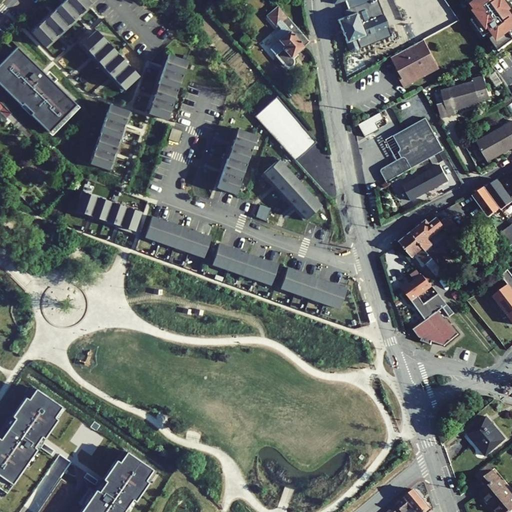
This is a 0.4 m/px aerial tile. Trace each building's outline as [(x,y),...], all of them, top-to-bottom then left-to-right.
[(47,49),(93,7),(86,0),(66,0),(31,32),(47,49)] [(377,0),(348,0),(349,0),(345,1),(350,15),(356,12),(359,19),(366,16),(368,22),(383,16),(377,0)] [(511,41),(511,13),(507,7),(510,4),(506,0),(464,0),(470,8),(468,10),(474,18),(471,20),(483,37),(486,35),(498,52),(511,41)] [(309,42),(277,6),(267,15),(276,26),(277,24),(281,29),(273,35),(278,41),(269,48),(284,66),(287,67),(292,66),(293,63),(293,59),(291,57),(295,54),(309,42)] [(337,19),(349,51),(354,53),(358,51),(360,47),(357,39),(369,34),(370,35),(374,33),(375,32),(388,27),(383,16),(368,22),(366,16),(359,19),(356,12),(350,15),(337,19)] [(391,35),(388,27),(375,32),(374,33),(370,35),(369,34),(357,39),(360,47),(391,35)] [(139,76),(97,31),(80,47),(122,92),(139,76)] [(239,38),(246,47),(252,42),(245,34),(239,38)] [(424,40),(404,51),(408,58),(427,47),(424,40)] [(77,105),(17,47),(0,64),(0,84),(49,133),(77,105)] [(397,74),(404,87),(439,67),(427,47),(408,58),(404,51),(391,58),(399,73),(397,74)] [(167,120),(187,61),(165,54),(145,112),(167,120)] [(495,72),(489,76),(497,86),(502,83),(495,72)] [(442,90),(448,116),(455,114),(454,110),(479,103),(479,101),(489,98),(483,76),(472,79),(473,81),(442,90)] [(17,119),(0,102),(0,112),(5,118),(6,117),(10,121),(12,123),(17,119)] [(111,171),(132,112),(110,104),(89,163),(111,171)] [(0,118),(7,125),(10,121),(6,117),(5,118),(0,112),(0,118)] [(381,112),(360,124),(367,137),(380,129),(377,124),(385,119),(381,112)] [(386,184),(411,169),(443,150),(424,118),(405,130),(392,137),(398,148),(399,149),(398,151),(398,152),(396,153),(399,159),(381,170),(380,171),(379,172),(380,173),(386,184)] [(12,123),(26,137),(31,132),(17,119),(12,123)] [(294,124),(302,133),(306,129),(298,121),(294,124)] [(511,121),(476,143),(487,162),(511,148),(511,121)] [(234,194),(255,135),(233,127),(213,186),(234,194)] [(287,146),(283,150),(305,173),(322,157),(304,137),(290,149),(287,146)] [(320,206),(278,160),(261,175),(303,221),(320,206)] [(448,181),(440,165),(402,186),(410,201),(448,181)] [(318,178),(313,182),(322,192),(327,187),(318,178)] [(511,201),(511,199),(497,179),(485,188),(500,209),(501,210),(511,201)] [(485,188),(484,187),(472,196),(488,217),(500,209),(485,188)] [(140,212),(82,191),(74,213),(133,234),(140,212)] [(210,237),(151,216),(144,237),(203,257),(210,237)] [(439,219),(437,221),(449,236),(457,229),(446,217),(441,221),(439,219)] [(427,220),(410,233),(425,251),(433,246),(435,248),(449,236),(437,221),(436,219),(430,223),(427,220)] [(416,254),(430,270),(436,264),(425,251),(410,233),(399,242),(412,258),(416,254)] [(278,265),(218,244),(211,264),(270,285),(278,265)] [(346,288),(287,268),(280,288),(339,309),(346,288)] [(415,280),(420,276),(416,271),(411,275),(415,280)] [(447,305),(422,275),(420,276),(415,280),(410,284),(407,281),(401,286),(425,321),(438,311),(442,308),(447,305)] [(454,313),(447,305),(442,308),(449,317),(454,313)] [(425,321),(413,329),(419,337),(421,338),(420,341),(430,344),(431,341),(445,346),(458,334),(446,319),(444,320),(438,311),(425,321)] [(22,397),(19,395),(6,415),(9,416),(0,430),(0,490),(1,492),(31,447),(25,444),(31,435),(37,439),(51,417),(48,416),(56,404),(29,387),(22,397)] [(467,433),(486,456),(506,440),(486,417),(467,433)] [(110,459),(95,481),(101,485),(96,493),(90,489),(74,511),(117,511),(127,497),(130,499),(143,480),(140,478),(147,467),(121,450),(113,461),(110,459)] [(494,468),(489,463),(474,475),(479,481),(491,471),(494,468)] [(484,490),(480,493),(495,511),(508,511),(511,509),(511,495),(491,471),(479,481),(477,482),(482,488),(486,484),(488,486),(484,490)] [(35,511),(54,511),(71,486),(57,477),(35,511)] [(387,511),(399,511),(402,510),(403,511),(425,511),(430,508),(415,490),(387,511)]
